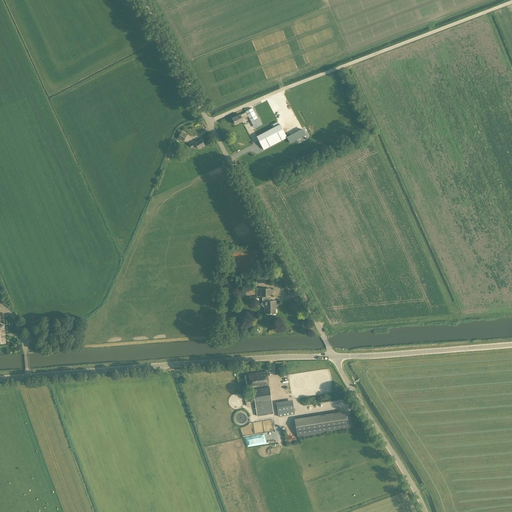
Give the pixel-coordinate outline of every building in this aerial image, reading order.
[(243,120),(248,117),(251,121),(257,118),(252,108),(245,111),(246,112),(245,112),(240,115),(240,114),(232,118),(235,124),(243,120)] [(280,124),(256,136),(263,150),(287,138),(280,124)] [(182,141),(187,134),(181,130),(177,138),(178,138),(177,140),(180,142),(181,140),(182,141)] [(196,146),(197,149),(205,145),(201,139),(194,143),(194,141),(189,144),(191,148),(196,146)] [(257,282),(269,282),(268,273),(257,273),(257,282)] [(260,303),(264,307),(264,314),(276,314),(275,305),(274,305),(274,301),(271,301),(270,288),(260,289),(260,297),(261,297),(262,301),(260,303)] [(248,374),(250,388),(269,385),(267,371),(248,374)] [(273,413),(269,387),(253,389),(257,416),(273,413)] [(232,392),(235,406),(242,405),(240,391),(232,392)] [(294,414),(292,402),(276,405),(278,416),(294,414)] [(295,422),(297,437),(348,429),(345,414),(295,422)]
